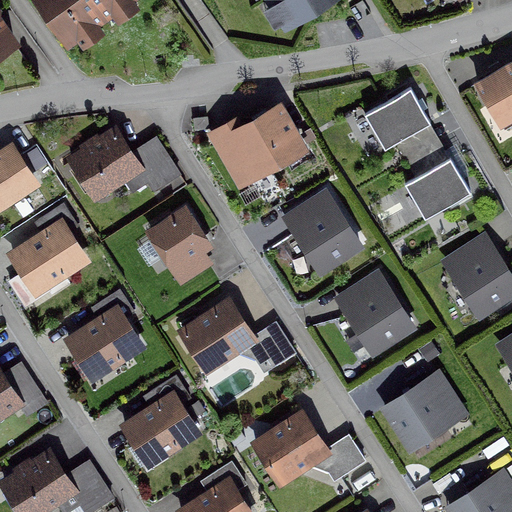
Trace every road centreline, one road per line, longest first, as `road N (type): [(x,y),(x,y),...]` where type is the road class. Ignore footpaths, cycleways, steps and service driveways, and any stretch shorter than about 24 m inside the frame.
road 1 (residential): [(144,91),(412,511)]
road 2 (residential): [(144,91),(421,41)]
road 3 (residential): [(139,511),(0,298)]
road 4 (residential): [(511,201),(421,41)]
road 5 (residential): [(0,106),(144,91)]
